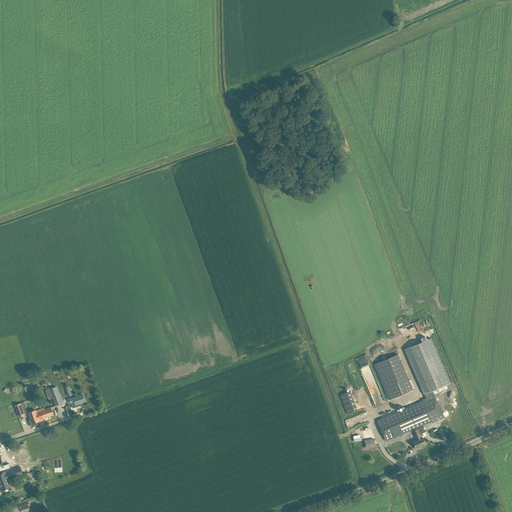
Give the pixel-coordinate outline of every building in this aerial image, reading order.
[(403,335),(417,330),(416,328),(421,326),(419,321),(400,328),(403,335)] [(434,395),(432,390),(450,383),(431,338),(404,349),(423,394),(424,394),(426,398),(434,395)] [(383,347),(369,352),(375,364),(389,400),(403,394),(413,390),(408,378),(398,383),(388,359),(383,347)] [(369,362),(366,354),(356,358),(359,366),(369,362)] [(54,387),(49,389),(52,398),(56,406),(63,403),(58,391),(57,386),(54,387)] [(347,413),(357,410),(350,390),(340,394),(347,413)] [(76,401),(78,404),(85,402),(82,394),(69,399),(70,403),(76,401)] [(423,402),(378,421),(386,441),(431,421),(432,423),(444,417),(434,395),(426,398),(422,400),(423,402)] [(19,416),(25,414),(21,403),(15,405),(19,416)] [(54,415),(51,407),(45,409),(44,407),(36,411),(36,410),(28,412),(32,424),(40,421),(39,420),(54,415)] [(346,420),(349,427),(370,420),(368,413),(346,420)] [(421,438),(420,434),(425,432),(423,426),(417,429),(413,431),(417,440),(413,441),(416,449),(420,447),(425,444),(422,437),(421,438)] [(365,447),(375,447),(375,438),(364,439),(365,447)] [(0,458),(0,457),(0,471),(10,468),(9,463),(3,465),(0,458)] [(12,469),(9,470),(0,472),(0,484),(2,490),(5,489),(6,491),(9,490),(8,488),(10,487),(7,478),(14,476),(12,469)] [(22,511),(30,509),(29,506),(31,505),(30,501),(19,505),(22,511)]
